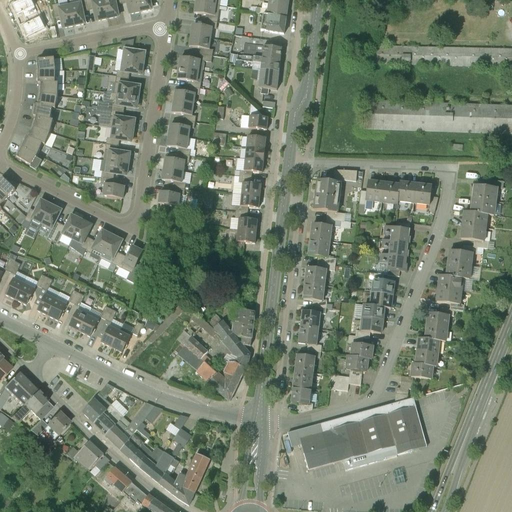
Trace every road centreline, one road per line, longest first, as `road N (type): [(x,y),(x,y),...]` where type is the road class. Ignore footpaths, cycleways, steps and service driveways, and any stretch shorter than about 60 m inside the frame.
road 1 (residential): [(288,162),(449,168),(447,197),(368,401),(308,419),(258,418)]
road 2 (residential): [(165,24),(131,221),(0,163)]
road 3 (tertiary): [(258,418),(167,400),(50,344)]
road 4 (residential): [(260,396),(278,387),(282,356),(298,206),(284,197)]
road 5 (primary): [(438,511),(511,320)]
road 6 (tertiary): [(33,376),(100,445),(184,511)]
road 7 (tertiary): [(260,396),(284,197)]
road 8 (residential): [(17,54),(165,24)]
